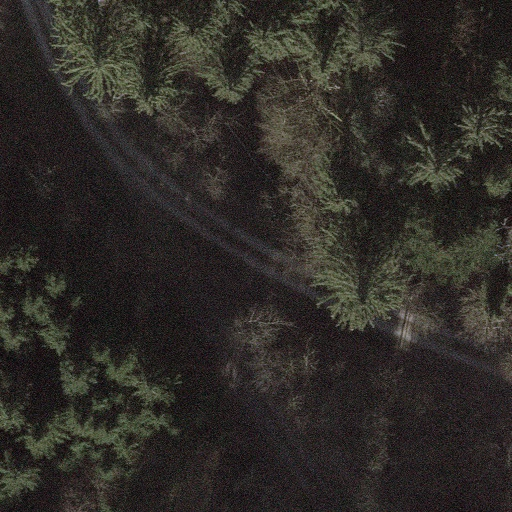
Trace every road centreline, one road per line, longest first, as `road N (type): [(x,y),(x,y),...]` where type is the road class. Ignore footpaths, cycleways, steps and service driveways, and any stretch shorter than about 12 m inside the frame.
road 1 (track): [(42,0),(60,65),(134,173),(224,236),(511,368)]
road 2 (track): [(134,173),(234,365),(324,511)]
